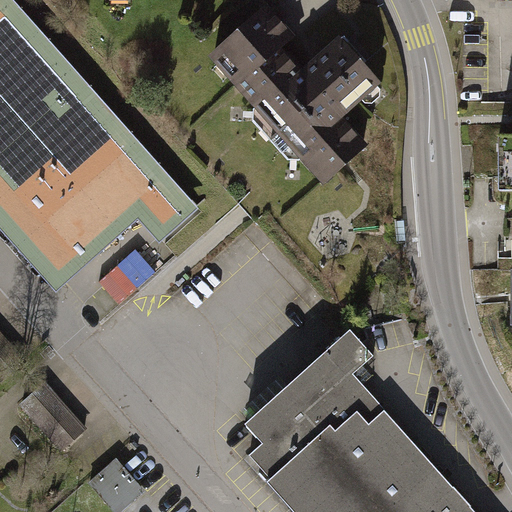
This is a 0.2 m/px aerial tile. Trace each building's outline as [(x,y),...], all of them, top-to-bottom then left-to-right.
[(190,213),(0,0),(0,192),(71,273),(142,210),(165,236),(190,213)] [(95,0),(95,18),(125,20),(125,8),(190,11),(190,0),(95,0)] [(488,14),(511,13),(511,0),(457,0),(458,8),(488,7),(488,14)] [(269,148),(359,68),(337,43),(307,69),(259,15),(199,68),(269,148)] [(383,94),(359,68),(269,148),(316,200),(369,152),(346,127),(383,94)] [(511,144),(502,145),(500,207),(511,207),(511,144)] [(0,327),(0,363),(18,346),(0,327)] [(378,363),(356,338),(234,446),(268,485),(257,495),(272,511),(473,511),(356,383),(378,363)] [(25,406),(65,450),(90,427),(50,383),(25,406)] [(92,480),(118,511),(122,511),(148,491),(119,457),(92,480)]
